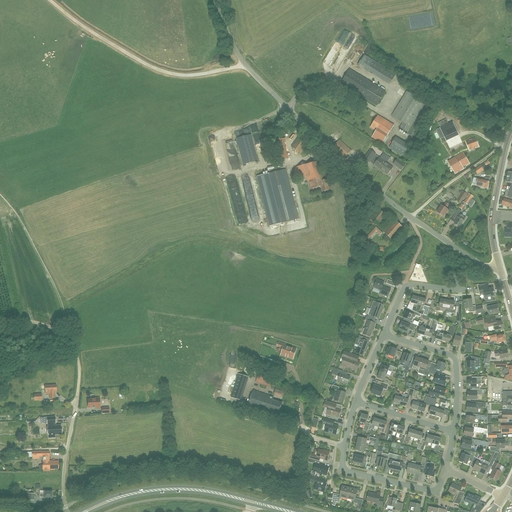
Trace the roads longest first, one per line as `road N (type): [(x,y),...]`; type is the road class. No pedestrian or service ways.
road 1 (unclassified): [(498,265),(482,265),(340,161),(243,64),(213,0)]
road 2 (primary): [(254,500),(161,487),(80,511)]
road 3 (primary): [(90,511),(162,492),(251,505)]
road 4 (residential): [(453,431),(454,357),(383,335)]
road 5 (unclassified): [(67,511),(62,477),(80,370)]
road 6 (tertiary): [(498,265),(492,204),(511,131)]
road 7 (track): [(506,142),(411,217)]
